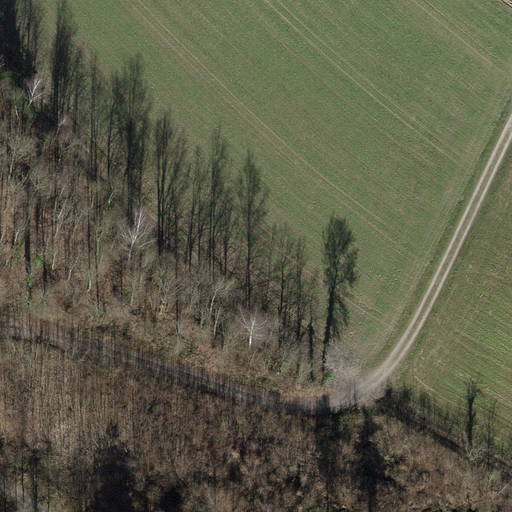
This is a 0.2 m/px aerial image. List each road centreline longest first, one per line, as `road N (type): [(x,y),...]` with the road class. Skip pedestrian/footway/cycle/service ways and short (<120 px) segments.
road 1 (track): [(511,138),(405,352),(372,395),(324,408),(263,400),(42,324),(0,324)]
road 2 (track): [(0,57),(100,176),(239,299),(372,395)]
road 3 (track): [(511,479),(372,395)]
